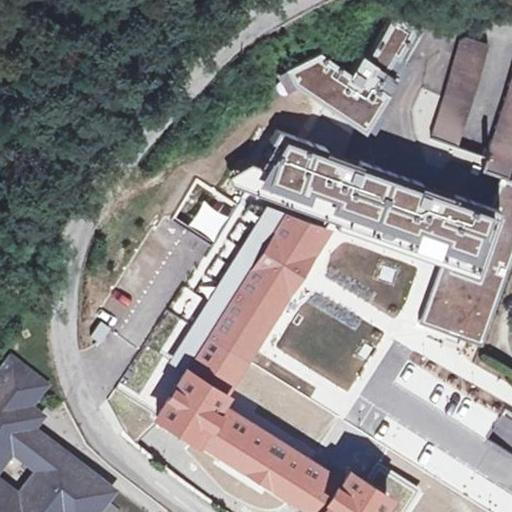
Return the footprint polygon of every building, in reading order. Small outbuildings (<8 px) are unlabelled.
[(289,84),(357,128),(419,31),(395,16),(393,20),(389,17),(364,57),(357,53),(345,71),(316,52),(281,69),(289,84)] [(457,47),(426,139),(452,147),(486,48),(464,41),(457,47)] [(511,150),(511,66),(478,167),(497,173),(504,176),(511,150)] [(321,116),(305,141),(324,148),(323,151),(344,158),(352,135),(321,116)] [(317,218),(325,206),(362,219),(359,228),(440,256),(417,322),(478,344),(511,250),(511,178),(504,176),(497,173),(486,207),(358,162),(355,167),(346,164),(347,159),(344,158),(323,151),(324,148),(305,141),(274,130),(267,142),(270,143),(240,191),(317,218)] [(174,316),(168,312),(109,404),(137,443),(138,444),(163,420),(195,441),(197,437),(317,511),(377,511),(387,496),(349,472),(341,483),(217,405),(224,394),(222,393),(285,289),(287,291),(310,255),(308,253),(324,228),(249,200),(174,316)] [(0,511),(72,511),(75,509),(78,511),(92,511),(109,490),(27,428),(25,432),(13,423),(25,407),(42,385),(12,363),(0,379),(0,511)] [(25,407),(13,423),(25,432),(27,428),(37,416),(25,407)] [(399,420),(389,428),(423,470),(445,452),(427,430),(415,440),(399,420)]
